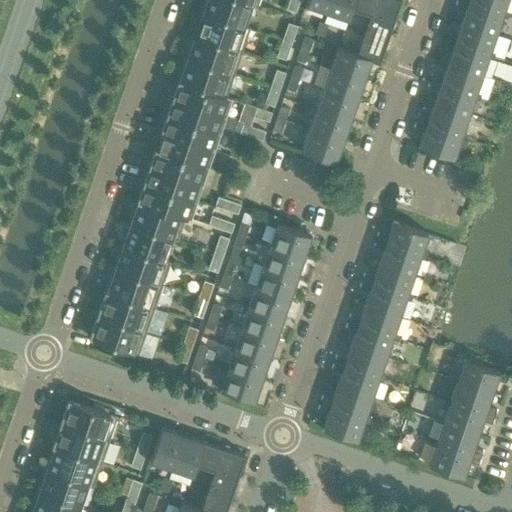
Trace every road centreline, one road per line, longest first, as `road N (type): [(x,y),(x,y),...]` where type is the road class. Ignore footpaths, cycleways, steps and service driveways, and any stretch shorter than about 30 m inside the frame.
road 1 (residential): [(280,439),(426,0)]
road 2 (residential): [(43,358),(170,0)]
road 3 (residential): [(280,439),(43,358)]
road 4 (residential): [(494,511),(280,439)]
road 5 (residential): [(0,486),(43,358)]
